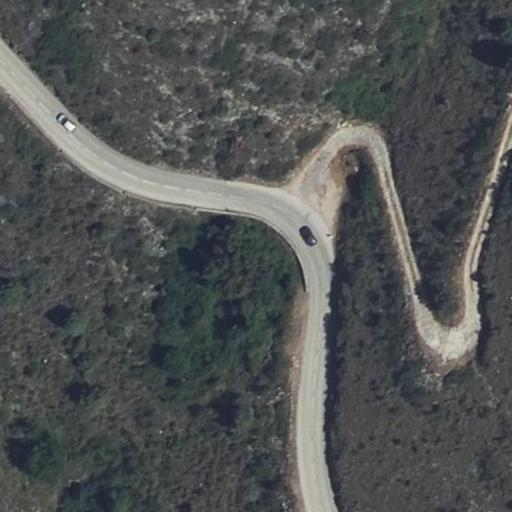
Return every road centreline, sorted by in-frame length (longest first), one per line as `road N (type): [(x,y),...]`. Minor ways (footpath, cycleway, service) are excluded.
road 1 (secondary): [(323,511),(310,424),(318,265),(312,242),(283,209),(266,203),(112,178),(0,64)]
road 2 (track): [(295,222),(335,149),(361,138),(387,178),(436,343),(455,346),(475,325),(470,268),(511,126)]
